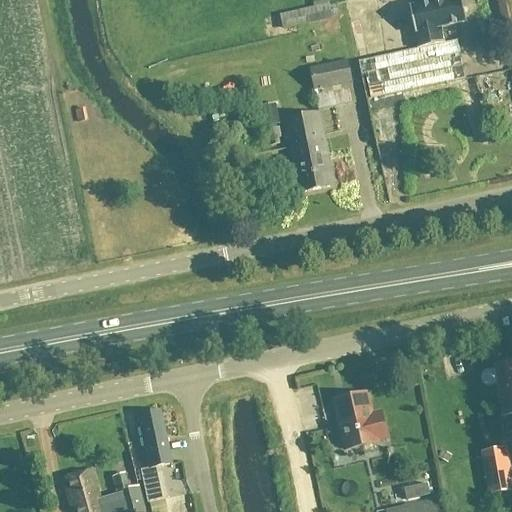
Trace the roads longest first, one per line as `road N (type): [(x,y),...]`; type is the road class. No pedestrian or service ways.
road 1 (unclassified): [(0,304),(511,198)]
road 2 (primary): [(0,354),(505,267)]
road 3 (unclassified): [(181,380),(511,314)]
road 4 (unclassified): [(0,417),(181,380)]
road 5 (track): [(299,511),(269,362)]
road 6 (unclassified): [(207,511),(181,380)]
